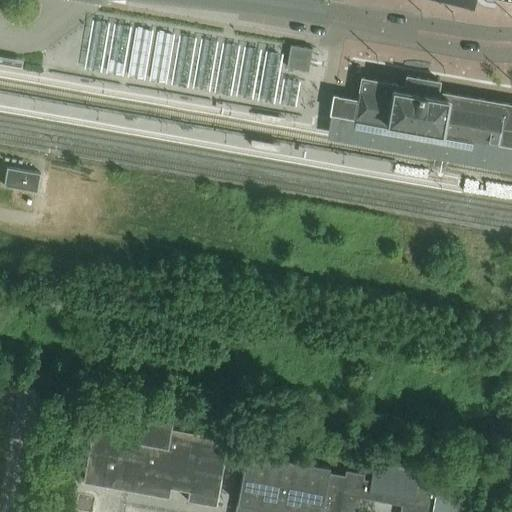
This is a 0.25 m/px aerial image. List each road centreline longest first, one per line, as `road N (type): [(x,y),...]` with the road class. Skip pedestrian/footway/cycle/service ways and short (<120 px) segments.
road 1 (tertiary): [(376,23),(220,0)]
road 2 (tertiary): [(376,23),(404,41),(511,54)]
road 3 (tertiary): [(511,35),(376,23)]
